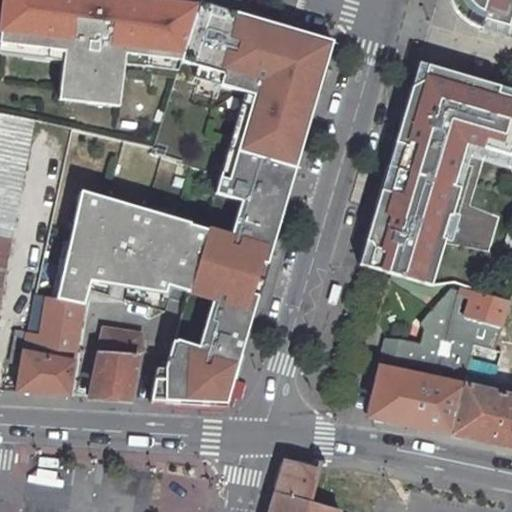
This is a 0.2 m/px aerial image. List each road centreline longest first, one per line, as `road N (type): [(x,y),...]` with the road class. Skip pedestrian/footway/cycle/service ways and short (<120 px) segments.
road 1 (tertiary): [(381,19),(258,431)]
road 2 (secondary): [(258,431),(0,417)]
road 3 (secondary): [(511,475),(323,435),(258,431)]
road 4 (residential): [(511,61),(381,19)]
